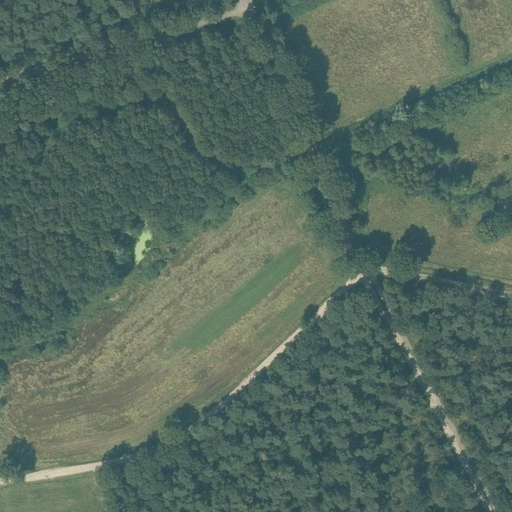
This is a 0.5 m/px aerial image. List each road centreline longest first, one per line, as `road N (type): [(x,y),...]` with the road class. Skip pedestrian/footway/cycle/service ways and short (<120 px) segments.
road 1 (unclassified): [(0,481),(111,463),(192,427),(354,282),(361,264)]
road 2 (unclassified): [(361,264),(249,6)]
road 3 (track): [(488,511),(361,264)]
road 4 (unclassified): [(0,81),(249,6)]
road 5 (unclassified): [(511,296),(361,264)]
